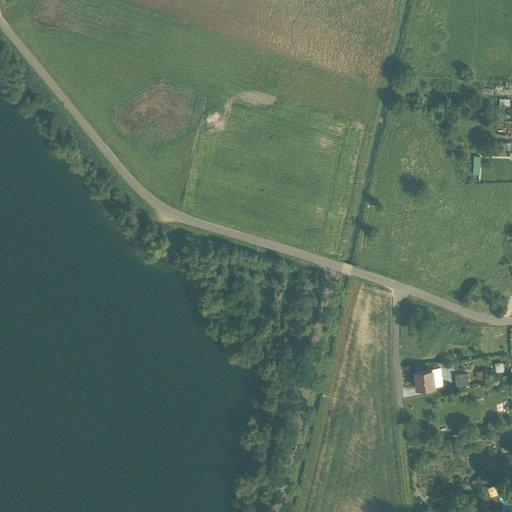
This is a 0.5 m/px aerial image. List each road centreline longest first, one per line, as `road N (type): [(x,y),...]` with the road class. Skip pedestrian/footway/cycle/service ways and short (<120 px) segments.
road 1 (residential): [(0,20),(148,199),(183,220),(336,267)]
road 2 (residential): [(336,267),(511,321)]
